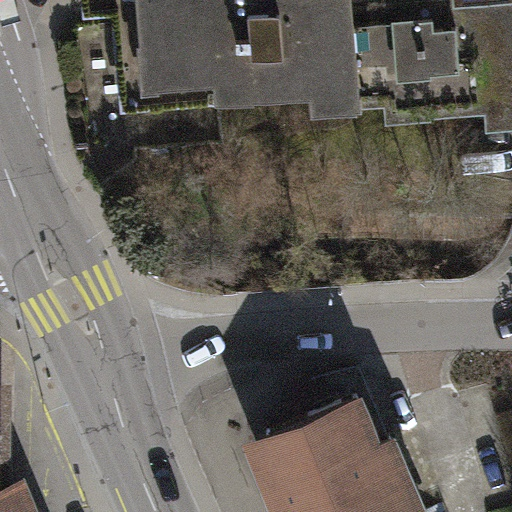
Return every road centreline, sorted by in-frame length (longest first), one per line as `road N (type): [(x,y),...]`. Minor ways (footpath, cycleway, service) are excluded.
road 1 (residential): [(104,369),(367,331),(511,324)]
road 2 (primary): [(33,221),(104,369)]
road 3 (primary): [(104,369),(163,511)]
